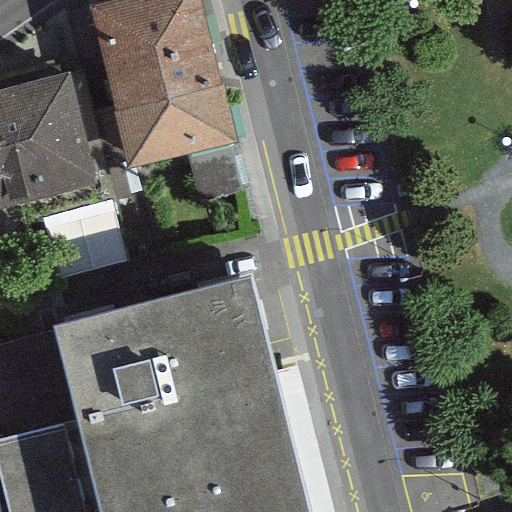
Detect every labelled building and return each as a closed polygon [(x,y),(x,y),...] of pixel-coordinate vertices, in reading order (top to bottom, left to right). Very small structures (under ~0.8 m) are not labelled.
[(90,0),(115,97),(219,72),(201,0),(90,0)] [(511,0),(485,0),(492,17),(511,10),(511,0)] [(69,59),(0,74),(0,194),(96,173),(69,59)] [(233,131),(219,72),(115,97),(129,156),(233,131)] [(0,432),(0,451),(15,511),(312,511),(249,257),(52,305),(78,413),(0,432)]
